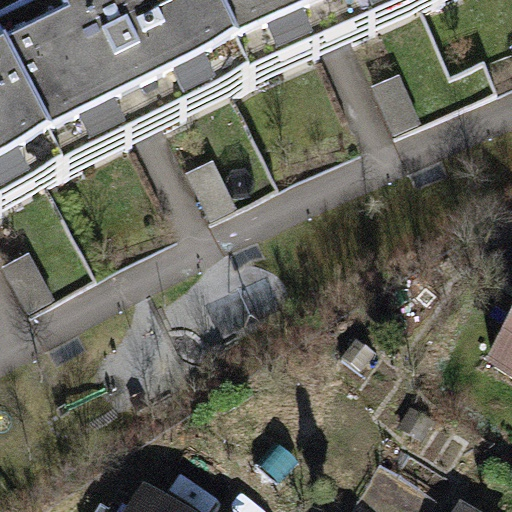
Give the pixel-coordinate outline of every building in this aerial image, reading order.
[(211,0),(82,0),(0,40),(0,48),(59,160),(242,73),(211,0)] [(211,0),(242,73),(400,0),(211,0)] [(0,48),(0,190),(59,160),(0,48)] [(511,337),(489,375),(511,389),(511,337)] [(170,511),(145,497),(136,511),(170,511)]
